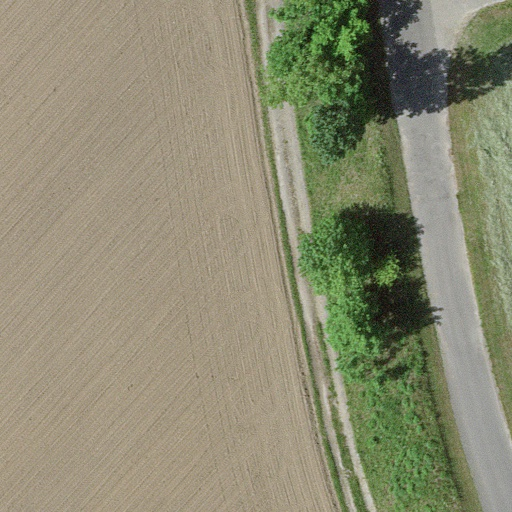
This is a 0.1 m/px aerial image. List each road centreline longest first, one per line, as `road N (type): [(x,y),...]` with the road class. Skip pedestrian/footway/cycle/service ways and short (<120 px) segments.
road 1 (unclassified): [(507,511),(447,282),(405,0)]
road 2 (track): [(271,0),(289,164),(360,511)]
